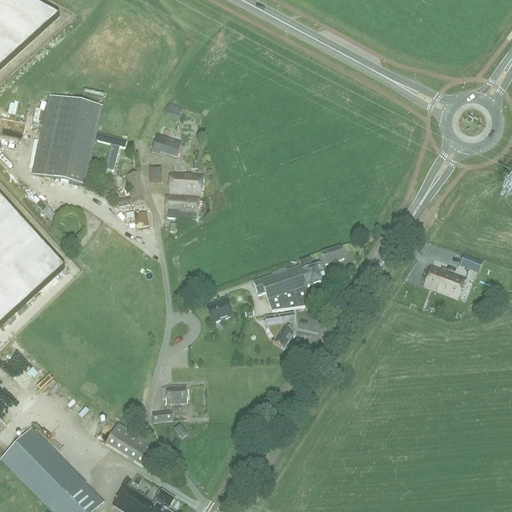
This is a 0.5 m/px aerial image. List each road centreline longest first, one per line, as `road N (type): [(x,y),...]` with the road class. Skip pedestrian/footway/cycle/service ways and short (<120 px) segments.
road 1 (tertiary): [(222,511),(421,199)]
road 2 (unclassified): [(213,511),(148,424),(162,352)]
road 3 (secondary): [(387,78),(241,0)]
